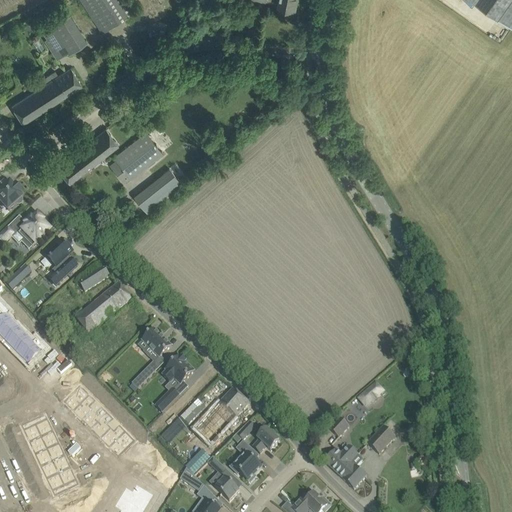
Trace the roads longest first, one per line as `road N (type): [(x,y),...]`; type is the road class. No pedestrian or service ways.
road 1 (tertiary): [(467,511),(433,295),(333,122),(324,54)]
road 2 (unclassified): [(324,54),(213,45),(180,52),(24,160)]
road 3 (unclassified): [(218,363),(127,279),(24,160)]
road 4 (residential): [(122,468),(0,347)]
road 5 (residential): [(122,468),(218,363)]
road 6 (unclassified): [(307,454),(218,363)]
